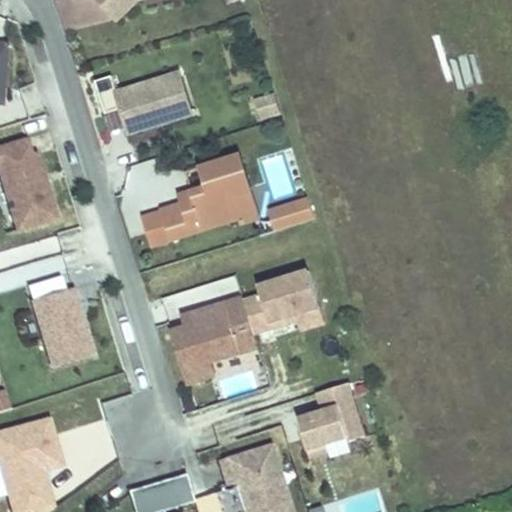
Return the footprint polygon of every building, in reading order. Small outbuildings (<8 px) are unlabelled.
[(125,12),(158,4),(157,0),(82,0),(76,7),(104,34),(125,12)] [(195,118),(184,82),(151,93),(149,86),(120,96),(115,80),(98,85),(108,118),(124,113),(130,132),(158,123),(160,129),(195,118)] [(260,124),(282,117),(274,93),(252,100),(260,124)] [(48,232),(26,167),(21,168),(16,153),(0,157),(0,219),(9,245),(48,232)] [(234,232),(227,212),(244,207),(231,169),(192,181),(198,200),(184,205),(187,213),(174,217),(154,224),(164,255),(234,232)] [(198,200),(192,181),(178,186),(184,205),(198,200)] [(187,213),(184,205),(172,209),(174,217),(187,213)] [(252,232),(244,207),(227,212),(234,232),(235,237),(252,232)] [(307,233),(301,214),(291,217),(298,236),(307,233)] [(298,236),(291,217),(263,226),(269,245),(298,236)] [(164,255),(154,224),(135,230),(145,261),(164,255)] [(0,292),(68,274),(58,237),(0,253),(0,292)] [(264,336),(314,320),(302,284),(251,300),(254,309),(237,315),(248,348),(266,342),(264,336)] [(207,288),(173,297),(177,313),(211,305),(207,288)] [(86,372),(65,304),(24,317),(46,385),(86,372)] [(248,348),(237,315),(236,313),(178,332),(181,342),(167,347),(183,397),(207,389),(202,376),(252,361),(248,348)] [(319,336),(314,320),(264,336),(266,342),(291,334),(294,344),(319,336)] [(224,396),(268,389),(265,369),(221,377),(224,396)] [(0,391),(0,413),(11,410),(6,390),(0,391)] [(360,450),(343,397),(314,406),(320,425),(294,433),(307,471),(325,466),(322,458),(343,451),(344,455),(360,450)] [(0,504),(8,504),(4,484),(53,471),(42,427),(0,439),(0,504)] [(282,511),(266,458),(215,474),(222,497),(228,495),(232,511),(282,511)] [(125,511),(187,511),(180,488),(123,505),(125,511)]
